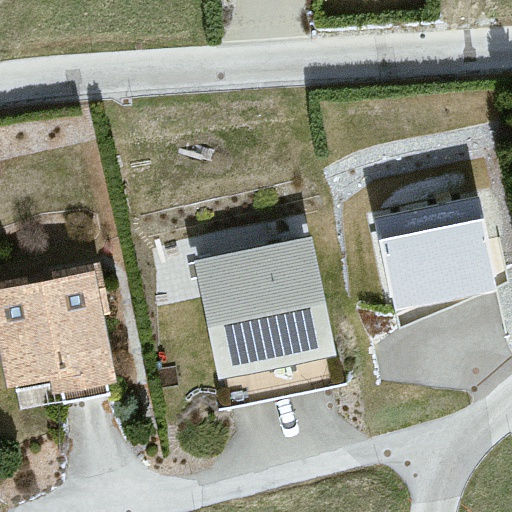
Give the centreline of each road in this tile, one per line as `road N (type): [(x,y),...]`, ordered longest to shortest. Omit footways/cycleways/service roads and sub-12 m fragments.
road 1 (residential): [(0,117),(208,77),(511,68)]
road 2 (residential): [(511,418),(431,488),(435,511)]
